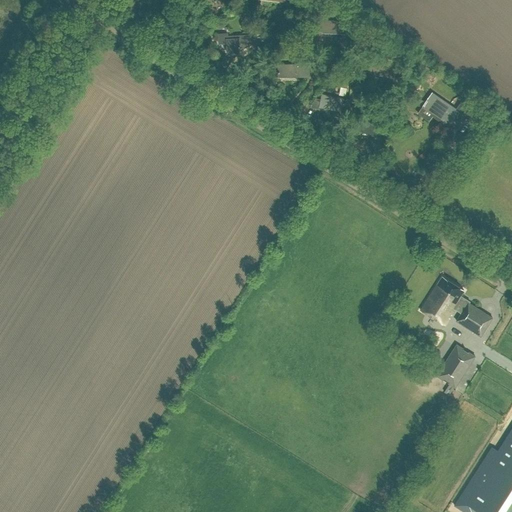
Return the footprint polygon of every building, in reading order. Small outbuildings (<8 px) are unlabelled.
[(347,22),(313,21),(313,31),(346,33),(347,22)] [(227,43),(227,48),(227,53),(241,53),(241,47),(249,46),(249,36),(228,37),(228,34),(218,35),(219,44),(227,43)] [(397,61),(390,59),(388,64),(373,60),(370,71),(393,77),(397,61)] [(278,76),(300,76),(301,65),(278,65),(278,76)] [(466,88),(461,95),(471,102),(476,95),(466,88)] [(456,110),(432,93),(424,106),(450,124),(455,117),(460,120),(463,115),(479,126),(491,110),(479,102),(475,108),(468,104),(464,109),(459,105),(456,110)] [(345,100),(323,95),(321,106),(343,111),(345,100)] [(360,130),(381,137),(385,126),(363,119),(360,130)] [(464,290),(443,276),(421,310),(445,325),(455,309),(461,313),(456,321),(481,336),(492,318),(460,297),(464,290)] [(462,349),(455,345),(436,376),(449,384),(444,392),(449,395),(454,387),(455,388),(474,356),(468,352),(467,354),(462,350),(462,349)] [(511,511),(511,434),(490,469),(482,464),(456,505),(466,511),(477,511),(478,511),(480,511),(511,511)]
